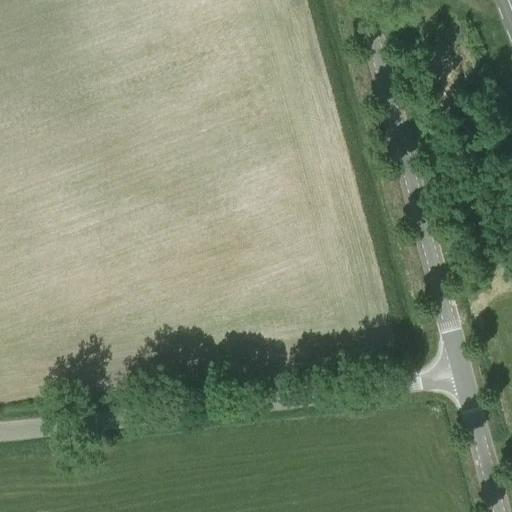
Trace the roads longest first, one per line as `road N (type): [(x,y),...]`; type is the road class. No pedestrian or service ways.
road 1 (unclassified): [(0,428),(462,382)]
road 2 (unclassified): [(462,382),(361,0)]
road 3 (unclassified): [(496,511),(462,382)]
